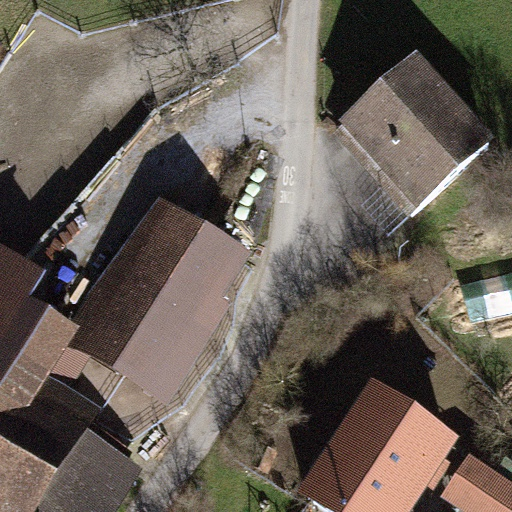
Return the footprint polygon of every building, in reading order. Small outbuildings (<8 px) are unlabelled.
[(489,149),(414,66),(346,126),(396,181),(387,189),(412,218),(489,149)] [(0,158),(12,168),(28,148),(0,125),(0,158)] [(107,281),(70,337),(86,347),(84,354),(152,395),(235,258),(169,217),(123,289),(107,281)] [(0,510),(3,511),(94,511),(122,467),(81,442),(93,421),(44,391),(73,345),(66,340),(67,337),(0,296),(0,294),(25,255),(0,239),(0,510)] [(449,445),(377,398),(308,501),(324,511),(404,511),(407,507),(449,445)] [(462,511),(511,511),(511,489),(469,461),(443,499),(462,511)]
